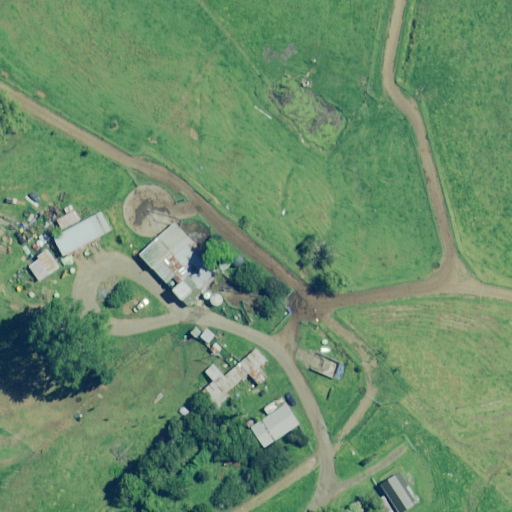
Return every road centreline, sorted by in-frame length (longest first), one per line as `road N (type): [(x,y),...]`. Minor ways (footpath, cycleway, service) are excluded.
road 1 (track): [(392,0),(460,285)]
road 2 (unclassified): [(310,511),(323,493),(325,461),(281,358),(228,322),(181,312)]
road 3 (track): [(324,475),(435,418),(511,403)]
